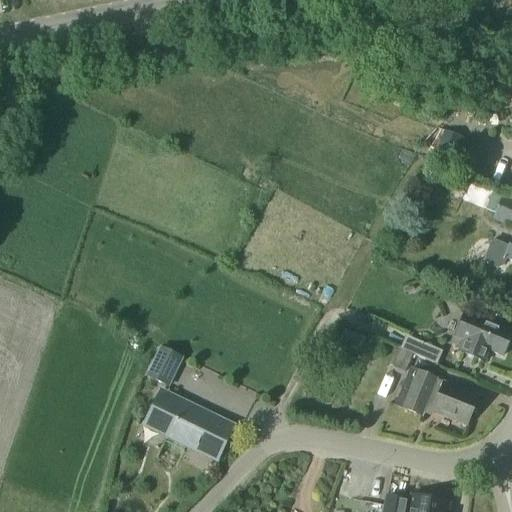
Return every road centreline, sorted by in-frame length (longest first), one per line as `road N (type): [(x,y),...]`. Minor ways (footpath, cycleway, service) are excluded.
road 1 (unclassified): [(202,511),(250,456),(281,438),(452,466),(494,449)]
road 2 (tertiary): [(0,39),(199,0)]
